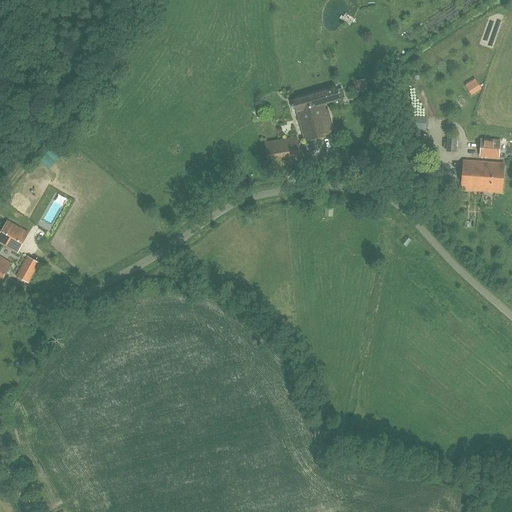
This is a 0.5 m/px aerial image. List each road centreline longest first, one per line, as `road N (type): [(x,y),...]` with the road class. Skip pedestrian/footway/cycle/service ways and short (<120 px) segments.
road 1 (unclassified): [(511,317),(389,199),(338,188),(250,198),(90,291),(44,307),(0,310)]
road 2 (track): [(0,185),(27,148),(115,74),(149,0)]
